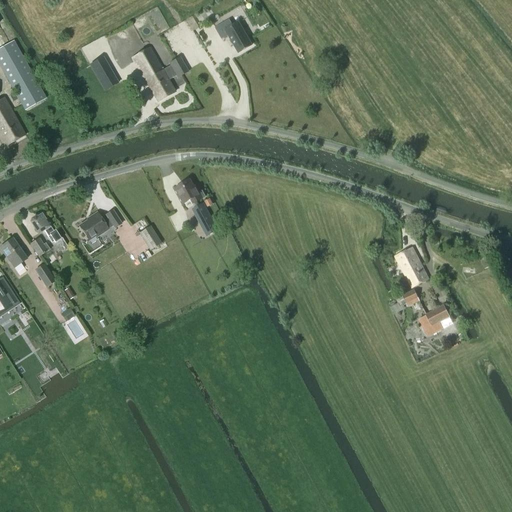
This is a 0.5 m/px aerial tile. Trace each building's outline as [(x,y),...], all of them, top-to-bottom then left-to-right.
[(103,0),(58,0),(80,47),(48,58),(55,73),(84,63),(81,58),(92,54),(97,35),(117,28),(103,0)] [(118,0),(142,40),(166,25),(151,0),(118,0)] [(232,26),(229,20),(215,28),(221,39),(228,35),(238,53),(252,45),(239,23),(232,26)] [(0,66),(25,110),(44,99),(12,42),(0,48),(0,66)] [(162,70),(150,47),(132,57),(157,102),(174,92),(168,81),(176,76),(177,78),(188,72),(180,58),(169,64),(171,66),(162,70)] [(104,91),(117,83),(102,58),(89,65),(104,91)] [(0,137),(5,147),(25,136),(4,98),(0,100),(0,137)] [(191,200),(193,204),(205,197),(202,192),(198,194),(194,187),(193,188),(190,181),(175,189),(183,204),(191,200)] [(215,220),(212,222),(203,204),(194,209),(208,235),(220,229),(215,220)] [(114,229),(121,225),(112,211),(105,215),(107,218),(102,222),(97,213),(89,218),(90,220),(79,227),(88,241),(95,236),(96,238),(113,227),(114,229)] [(44,221),(41,216),(38,217),(35,217),(32,219),(30,223),(38,235),(45,230),(47,234),(46,235),(52,243),(60,238),(52,227),(50,228),(49,227),(50,226),(46,220),(44,221)] [(139,234),(150,251),(161,244),(149,227),(139,234)] [(13,268),(26,260),(21,253),(22,253),(12,239),(0,247),(0,249),(9,262),(13,268)] [(38,239),(30,244),(38,257),(49,250),(45,244),(42,245),(38,239)] [(403,274),(420,264),(412,248),(395,257),(403,274)] [(420,264),(403,274),(411,289),(417,285),(419,288),(422,286),(421,283),(428,280),(420,264)] [(45,287),(54,282),(43,265),(34,271),(45,287)] [(0,311),(9,306),(11,309),(18,304),(19,304),(5,283),(2,278),(0,278),(0,311)] [(68,288),(64,291),(70,300),(74,297),(68,288)] [(413,290),(405,294),(409,302),(406,304),(407,306),(414,303),(413,301),(418,298),(413,290)] [(397,294),(394,295),(399,305),(400,305),(401,306),(406,304),(409,302),(405,294),(399,297),(397,294)] [(427,325),(422,328),(427,338),(443,330),(440,323),(450,318),(443,305),(425,315),(426,316),(423,317),(427,325)]
